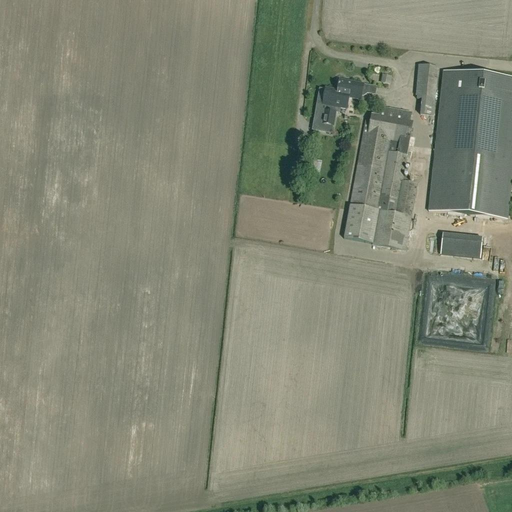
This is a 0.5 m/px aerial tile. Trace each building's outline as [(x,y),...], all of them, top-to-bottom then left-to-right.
[(420,116),(433,118),(435,107),(439,69),(418,66),(415,97),(417,97),(416,101),(421,101),(420,116)] [(436,213),(507,220),(511,172),(511,79),(443,73),(429,212),(436,213)] [(336,108),(347,110),(349,98),(361,100),(364,85),(339,80),(338,91),(327,89),(327,91),(321,90),(318,105),(328,106),(327,112),(326,111),(323,125),(327,126),(326,133),(331,134),(332,126),(336,108)] [(409,124),(411,114),(381,108),(379,117),(372,116),(371,122),(366,122),(350,206),(343,240),(404,251),(417,185),(402,182),(413,124),(409,124)] [(421,153),(422,147),(410,144),(409,151),(421,153)]
